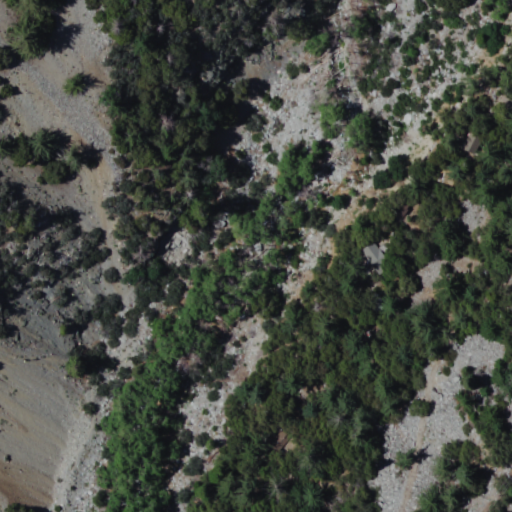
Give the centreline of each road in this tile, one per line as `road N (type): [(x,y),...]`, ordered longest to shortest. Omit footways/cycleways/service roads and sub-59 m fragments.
road 1 (track): [(405,511),(428,363),(470,252),(511,180)]
road 2 (track): [(215,511),(246,388),(267,352)]
